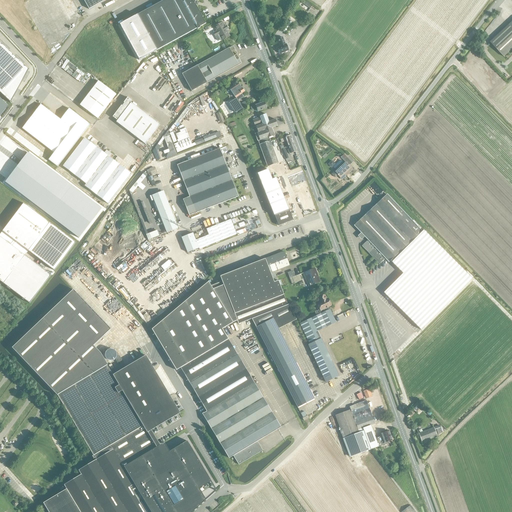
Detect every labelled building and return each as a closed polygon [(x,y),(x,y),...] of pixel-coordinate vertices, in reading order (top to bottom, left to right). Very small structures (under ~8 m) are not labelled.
[(58,0),(68,18),(79,12),(72,0),(58,0)] [(104,0),(83,0),(89,9),(104,0)] [(163,0),(138,14),(157,50),(197,28),(197,29),(200,27),(206,23),(195,4),(194,4),(195,1),(196,1),(196,0),(163,0)] [(138,14),(119,24),(139,60),(157,50),(138,14)] [(288,19),(281,29),(286,33),(293,23),(288,19)] [(511,49),(511,21),(490,42),(504,57),(511,49)] [(222,22),(214,27),(216,31),(212,33),(215,37),(218,41),(221,39),(222,41),(230,36),(222,22)] [(282,37),(277,39),(280,46),(277,47),(280,54),(289,50),(288,50),(286,44),(285,44),(282,37)] [(0,92),(10,102),(10,103),(29,69),(28,68),(28,69),(0,42),(0,92)] [(229,48),(197,65),(207,82),(241,63),(235,54),(237,53),(233,46),(229,48)] [(482,66),(475,59),(470,64),(473,67),(470,69),(476,75),(479,72),(481,75),(486,71),(482,66),(483,66),(482,65),(482,66)] [(191,91),(207,82),(197,65),(182,74),(191,91)] [(80,105),(98,118),(116,95),(98,81),(80,105)] [(235,98),(244,92),(244,91),(244,90),(243,89),(242,89),(242,88),(241,88),(238,84),(230,90),(229,91),(231,93),(232,93),(235,98)] [(124,103),(122,106),(121,105),(112,117),(117,120),(116,122),(145,144),(160,125),(130,102),(131,100),(127,97),(123,102),(124,103)] [(236,99),(229,103),(235,113),(242,108),(236,99)] [(252,110),(256,109),(257,112),(266,108),(264,102),(251,107),(252,110)] [(22,128),(54,153),(48,160),(57,167),(90,124),(69,108),(60,119),(40,104),(22,128)] [(260,117),(252,120),(254,125),(255,126),(257,133),(254,134),(256,139),(257,141),(258,141),(258,142),(269,138),(274,136),(271,128),(277,126),(275,119),(269,121),(266,114),(259,116),(260,117)] [(219,131),(194,140),(196,145),(221,135),(219,131)] [(288,147),(294,144),(290,135),(285,137),(288,147)] [(76,176),(97,148),(84,138),(63,166),(76,176)] [(189,138),(179,142),(181,148),(192,144),(189,138)] [(269,138),(258,142),(267,166),(278,163),(269,138)] [(297,151),(294,144),(288,147),(289,149),(287,149),(289,154),(297,151)] [(281,150),(285,159),(287,163),(290,161),(289,157),(285,149),(284,149),(284,147),(280,149),(281,150)] [(97,148),(76,176),(86,184),(84,186),(92,191),(113,161),(111,159),(114,156),(106,150),(104,153),(97,148)] [(189,215),(196,213),(238,196),(219,148),(177,165),(189,196),(183,199),(189,215)] [(345,153),(341,157),(345,161),(348,165),(353,161),(348,156),(345,153)] [(103,210),(30,154),(8,184),(82,240),(103,210)] [(334,171),(332,174),(335,177),(338,175),(341,178),(351,168),(348,165),(345,161),(343,163),(340,159),(333,167),(336,170),(334,171)] [(113,161),(92,191),(108,204),(131,174),(113,161)] [(268,169),(257,174),(261,184),(265,195),(280,189),(276,178),(272,180),(268,169)] [(143,171),(129,190),(132,192),(137,186),(143,189),(145,186),(141,183),(147,174),(143,171)] [(280,189),(265,195),(269,205),(270,205),(280,201),(284,199),(280,189)] [(178,228),(163,191),(152,195),(166,232),(176,229),(177,228),(178,228)] [(356,224),(354,225),(368,239),(362,245),(380,263),(385,258),(388,261),(389,262),(390,261),(403,273),(383,292),(399,308),(407,317),(409,318),(418,327),(420,329),(472,278),(423,230),(422,231),(387,194),(356,224)] [(270,205),(269,205),(274,216),(274,215),(274,216),(275,216),(285,211),(289,210),(288,210),(284,199),(280,201),(270,205)] [(23,203),(2,231),(28,251),(49,223),(23,203)] [(274,216),(278,225),(293,220),(289,210),(285,211),(275,216),(274,216)] [(148,239),(159,235),(157,230),(146,234),(148,239)] [(181,237),(187,252),(199,248),(195,239),(199,238),(197,233),(193,234),(193,233),(181,237)] [(0,280),(29,303),(51,275),(0,236),(0,280)] [(147,250),(151,247),(147,240),(142,243),(147,250)] [(208,282),(151,329),(176,370),(180,368),(228,339),(222,329),(236,321),(238,324),(252,319),(256,327),(266,346),(267,348),(297,407),(314,399),(294,359),(287,346),(278,329),(296,319),(292,311),(288,304),(287,304),(283,295),(284,295),(278,280),(274,271),(289,265),(284,251),(220,276),(222,281),(210,286),(208,282)] [(303,273),(308,286),(320,281),(315,268),(303,273)] [(294,283),(302,280),(299,274),(292,277),(290,278),(291,283),(294,282),(294,283)] [(73,289),(12,348),(52,390),(57,395),(84,439),(91,451),(96,459),(94,461),(78,470),(81,474),(64,484),(66,489),(44,502),(43,503),(48,511),(175,511),(174,508),(213,485),(187,441),(165,454),(160,445),(151,430),(150,429),(177,412),(169,398),(171,397),(154,370),(145,355),(113,375),(107,365),(100,353),(93,345),(111,329),(73,289)] [(313,314),(314,316),(329,310),(328,307),(331,305),(328,298),(327,299),(325,294),(317,298),(319,302),(317,303),(320,309),(315,312),(315,313),(313,314)] [(299,323),(299,324),(308,343),(309,343),(309,344),(308,345),(325,382),(339,376),(317,331),(336,322),(329,309),(329,310),(314,316),(299,323)] [(228,339),(180,368),(190,384),(238,355),(228,339)] [(114,360),(115,359),(119,365),(123,362),(119,356),(116,355),(116,354),(116,352),(114,350),(112,349),(110,349),(108,350),(106,351),(105,353),(105,356),(106,358),(107,360),(109,361),(111,361),(114,360)] [(238,355),(190,384),(198,398),(246,370),(238,355)] [(246,370),(198,398),(206,411),(254,384),(246,370)] [(203,412),(202,414),(211,429),(264,399),(254,384),(206,411),(204,413),(203,412)] [(369,389),(363,391),(366,399),(372,396),(369,389)] [(264,399),(211,429),(220,444),(273,414),(264,399)] [(335,415),(343,438),(350,457),(378,446),(370,425),(375,423),(372,415),(366,400),(349,406),(350,409),(335,415)] [(411,407),(415,411),(421,405),(417,401),(411,407)] [(273,414),(220,444),(229,458),(233,455),(257,441),(280,427),(273,414)] [(434,427),(419,433),(421,441),(437,435),(436,435),(443,432),(440,425),(434,428),(434,427)] [(381,436),(376,438),(379,446),(389,443),(388,441),(392,440),(388,431),(381,433),(381,436)] [(257,441),(233,455),(238,464),(262,450),(257,441)]
